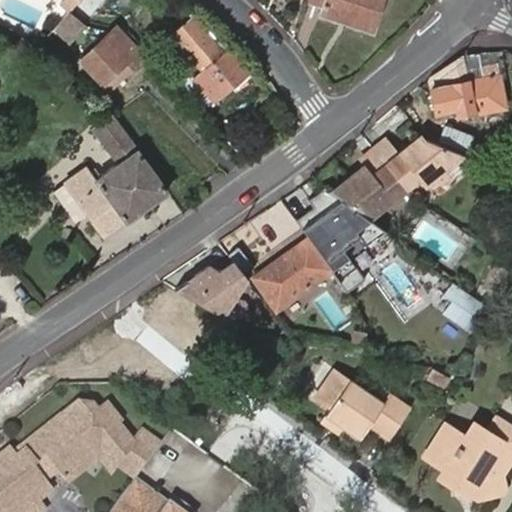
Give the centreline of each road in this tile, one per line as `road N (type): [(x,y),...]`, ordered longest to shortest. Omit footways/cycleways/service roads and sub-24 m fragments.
road 1 (tertiary): [(330,130),(0,363)]
road 2 (tertiary): [(474,3),(330,130)]
road 3 (residential): [(223,0),(275,51),(330,130)]
road 4 (residential): [(342,511),(241,432)]
